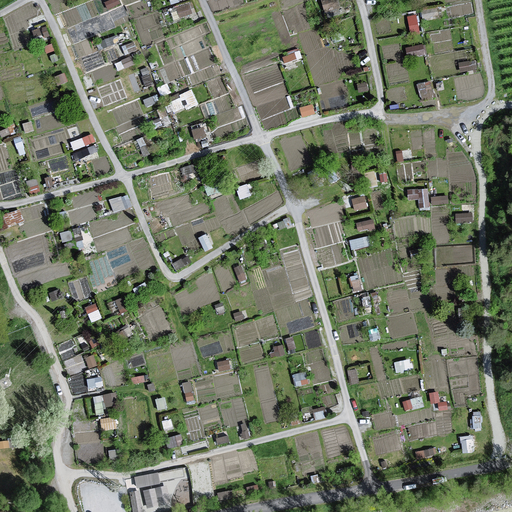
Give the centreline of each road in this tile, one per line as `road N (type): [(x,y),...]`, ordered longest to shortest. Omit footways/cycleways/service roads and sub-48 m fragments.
road 1 (track): [(352,418),(128,478),(67,477),(60,443),(66,400),(38,324),(18,304),(0,255)]
road 2 (track): [(201,0),(293,209),(373,492)]
road 3 (track): [(360,0),(383,101),(378,116),(339,119),(0,207)]
road 4 (track): [(40,0),(165,271),(176,280),(293,209)]
road 5 (track): [(511,466),(261,511)]
road 6 (track): [(477,0),(490,107),(459,118),(378,116)]
